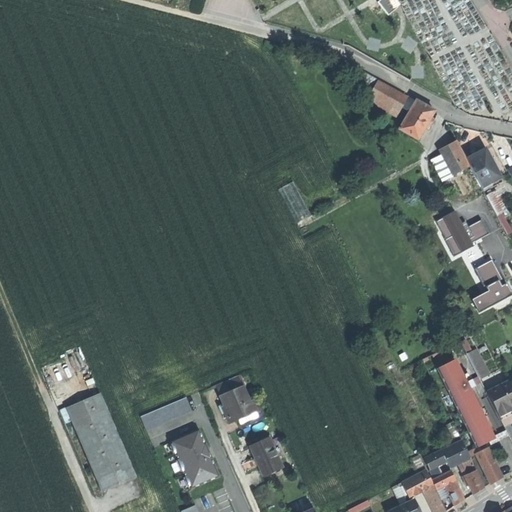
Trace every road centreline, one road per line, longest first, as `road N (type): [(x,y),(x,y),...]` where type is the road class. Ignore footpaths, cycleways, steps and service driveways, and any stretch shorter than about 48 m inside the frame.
road 1 (residential): [(511,131),(460,119),(346,56),(183,13)]
road 2 (track): [(92,511),(0,287)]
